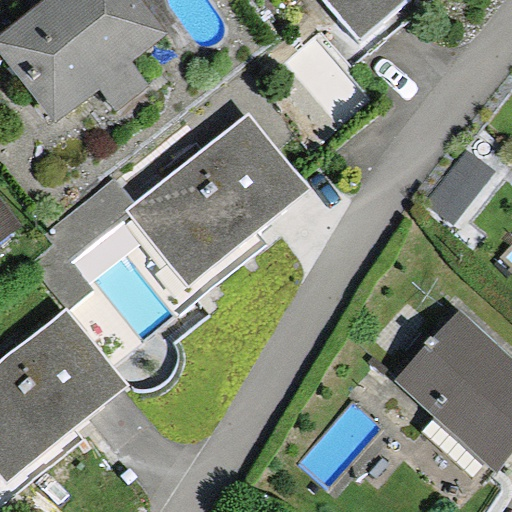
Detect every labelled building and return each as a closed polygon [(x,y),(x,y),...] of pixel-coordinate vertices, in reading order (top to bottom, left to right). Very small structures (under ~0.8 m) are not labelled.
[(150,44),(114,0),(64,0),(0,51),(0,56),(49,119),(88,88),(108,113),(136,91),(118,69),(150,44)] [(321,0),(361,44),(410,0),(321,0)] [(244,127),(124,221),(184,296),(303,201),(244,127)] [(59,321),(0,368),(0,495),(121,398),(59,321)] [(511,390),(458,335),(403,389),(487,474),(511,449),(511,390)]
